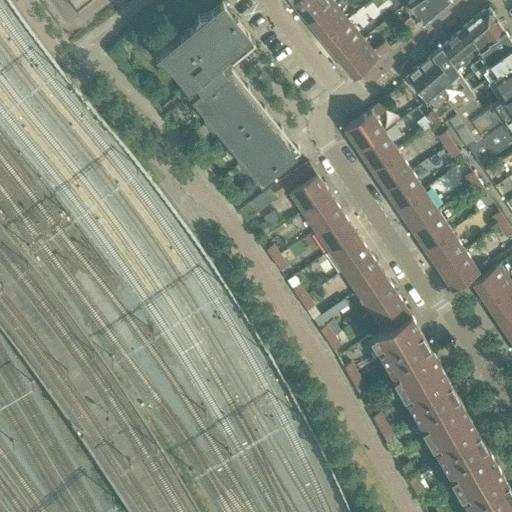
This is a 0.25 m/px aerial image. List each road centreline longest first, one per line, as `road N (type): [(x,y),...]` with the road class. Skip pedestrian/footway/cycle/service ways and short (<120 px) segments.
road 1 (residential): [(511,405),(452,315),(424,292),(319,129),(344,98)]
road 2 (residential): [(344,98),(465,0)]
road 3 (residential): [(344,98),(265,0)]
